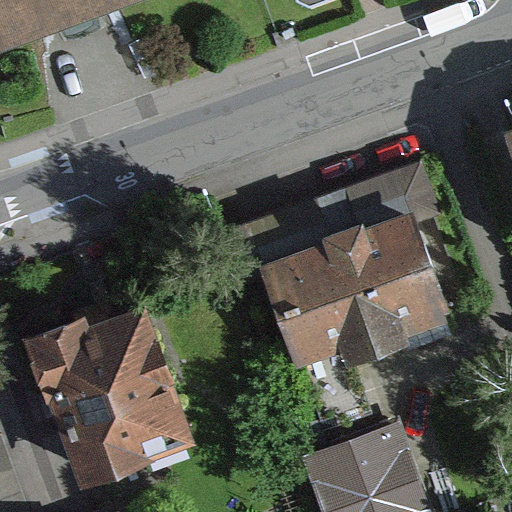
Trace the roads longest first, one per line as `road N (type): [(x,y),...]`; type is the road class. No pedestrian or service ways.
road 1 (residential): [(430,64),(0,220)]
road 2 (residential): [(511,299),(430,64)]
